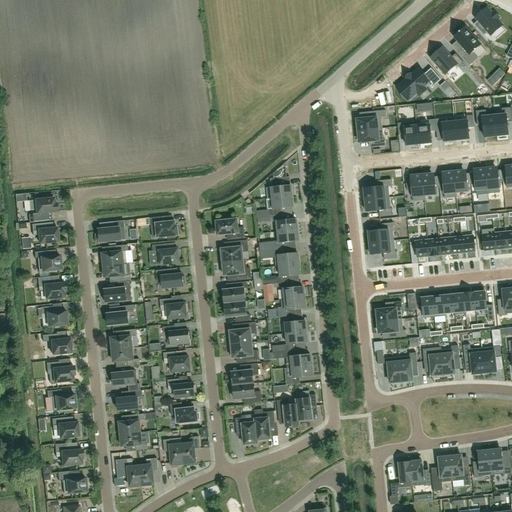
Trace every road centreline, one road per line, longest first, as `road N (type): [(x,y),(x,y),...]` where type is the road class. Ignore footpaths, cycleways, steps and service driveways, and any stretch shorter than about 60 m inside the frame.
road 1 (residential): [(192,184),(85,194),(78,203),(109,511)]
road 2 (residential): [(238,469),(307,444),(334,425),(302,107)]
road 3 (residential): [(192,184),(222,473)]
road 4 (residential): [(511,149),(345,167)]
road 5 (residential): [(357,290),(511,273)]
road 6 (residential): [(302,107),(219,179),(192,184)]
road 7 (residential): [(357,290),(345,167)]
